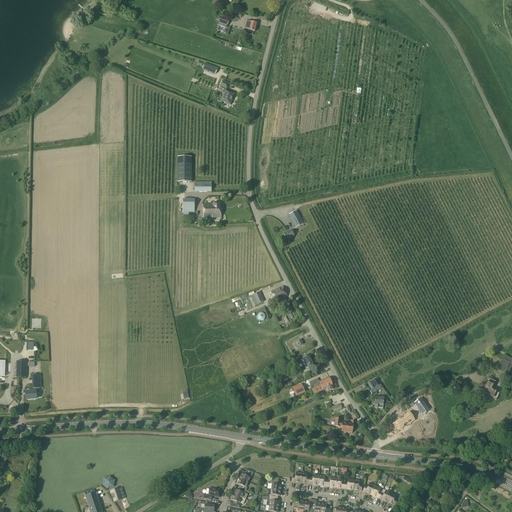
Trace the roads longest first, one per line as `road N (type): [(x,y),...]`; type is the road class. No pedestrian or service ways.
road 1 (unclassified): [(374,456),(373,431),(334,375),(251,204),(251,120),(283,0)]
road 2 (tertiary): [(0,431),(143,425),(242,437)]
road 3 (unclassified): [(511,158),(454,39),(421,0)]
road 4 (tertiary): [(374,456),(455,465),(511,485)]
road 5 (tertiary): [(242,437),(374,456)]
road 6 (unclassified): [(138,511),(238,450),(242,437)]
